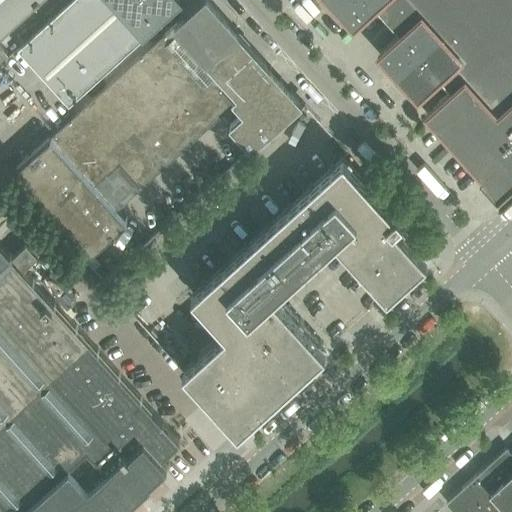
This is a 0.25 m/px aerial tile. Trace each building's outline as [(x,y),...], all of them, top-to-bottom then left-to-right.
[(0,0),(0,57),(8,50),(0,42),(0,35),(38,0),(0,0)] [(281,77),(211,0),(200,0),(17,166),(93,250),(127,219),(116,206),(234,99),(244,110),(230,123),(252,147),(303,101),(281,77)] [(70,0),(19,47),(70,102),(182,0),(70,0)] [(334,0),(354,22),(376,2),(388,16),(405,0),(334,0)] [(398,71),(400,69),(476,0),(405,0),(388,16),(400,29),(378,49),(398,71)] [(476,0),(400,69),(398,71),(419,93),(441,73),(452,86),(426,109),(483,172),(481,174),(498,194),(511,180),(511,8),(504,0),(476,0)] [(314,361),(318,358),(316,355),(325,348),(321,344),(324,342),(320,338),(318,340),(302,323),(304,321),(301,317),(298,319),(283,301),(285,300),(281,295),(279,297),(272,289),(291,272),(292,274),(297,270),(295,268),(312,252),(314,254),(318,250),(316,248),(335,231),(343,240),(341,241),(345,246),(347,244),(362,261),(360,263),(364,267),(366,265),(382,282),(380,284),(383,288),(385,286),(388,290),(397,282),(399,284),(403,280),(401,278),(413,267),(415,269),(419,266),(417,264),(426,256),(423,252),(425,250),(421,246),(419,248),(404,231),(406,229),(402,225),(400,227),(396,222),(405,214),(398,206),(394,209),(390,205),(392,203),(388,199),(386,201),(370,183),(372,182),(369,177),(367,179),(351,162),(353,160),(349,156),(347,158),(344,155),(335,162),(334,160),(329,164),(331,166),(314,182),(312,180),(308,184),(310,186),(293,201),(291,199),(287,203),(289,205),(271,220),(270,218),(265,222),(267,224),(250,240),(248,238),(244,242),(246,244),(229,259),(227,257),(223,261),(225,263),(207,279),(206,277),(201,280),(203,282),(195,290),(198,294),(196,295),(199,300),(201,298),(217,315),(215,317),(219,321),(221,319),(228,328),(220,335),(218,333),(214,337),(216,339),(199,354),(197,352),(193,356),(194,358),(186,366),(189,370),(187,371),(191,376),(191,375),(231,419),(230,419),(234,424),(236,422),(239,425),(248,417),(250,419),(254,415),(252,413),(269,398),(271,400),(275,396),(273,394),(291,379),(292,381),(297,377),(295,375),(312,359),(314,361)] [(0,511),(112,511),(162,466),(168,461),(163,455),(180,439),(0,240),(0,511)] [(157,265),(156,263),(144,251),(144,250),(127,266),(128,266),(141,281),(157,265)] [(511,511),(511,450),(507,445),(447,500),(457,511),(511,511)]
